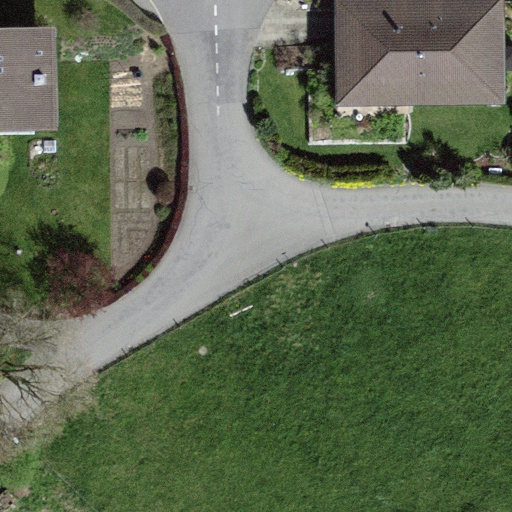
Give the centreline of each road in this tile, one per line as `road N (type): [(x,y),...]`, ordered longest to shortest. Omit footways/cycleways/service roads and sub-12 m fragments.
road 1 (unclassified): [(222,252),(302,219),(352,209),(511,203)]
road 2 (unclassified): [(0,417),(222,252)]
road 3 (unclassified): [(222,252),(215,0)]
